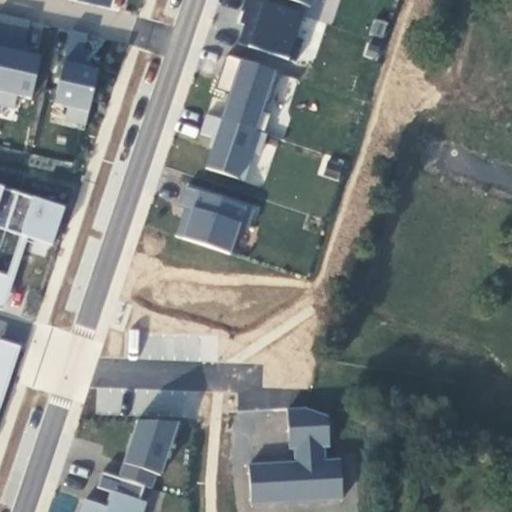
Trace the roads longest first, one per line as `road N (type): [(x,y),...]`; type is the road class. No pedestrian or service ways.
road 1 (residential): [(79,353),(176,37)]
road 2 (residential): [(75,365),(261,379)]
road 3 (residential): [(176,37),(9,0)]
road 4 (residential): [(25,511),(75,365)]
